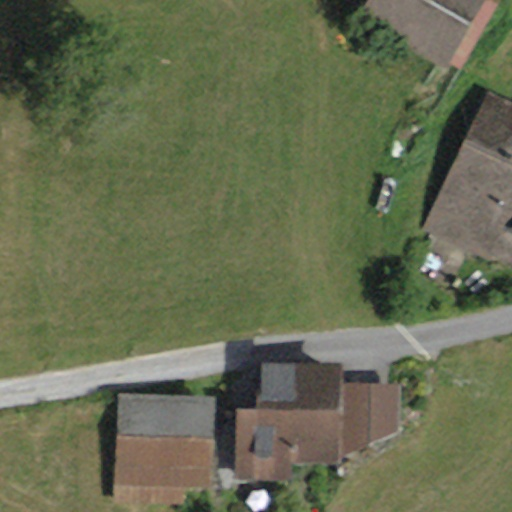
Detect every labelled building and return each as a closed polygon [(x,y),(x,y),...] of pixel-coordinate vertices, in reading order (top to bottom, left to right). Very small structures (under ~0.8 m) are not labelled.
[(371,0),(362,16),(440,60),(474,0),(371,0)] [(489,245),(511,255),(511,116),(491,107),(434,227),(486,251),(489,245)] [(242,415),(241,455),(288,457),(331,458),(333,374),(263,372),(262,416),(242,415)] [(120,402),(118,477),(200,480),(203,404),(120,402)] [(241,477),(288,479),(288,457),(241,455),(241,477)]
